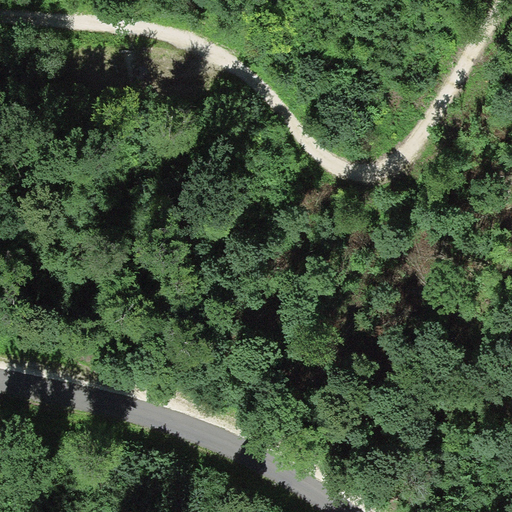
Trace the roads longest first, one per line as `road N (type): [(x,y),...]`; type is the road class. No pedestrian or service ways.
road 1 (track): [(511,0),(412,153),(360,176),(320,162),(220,55),(168,32),(0,19)]
road 2 (unclassified): [(349,511),(193,428),(0,376)]
